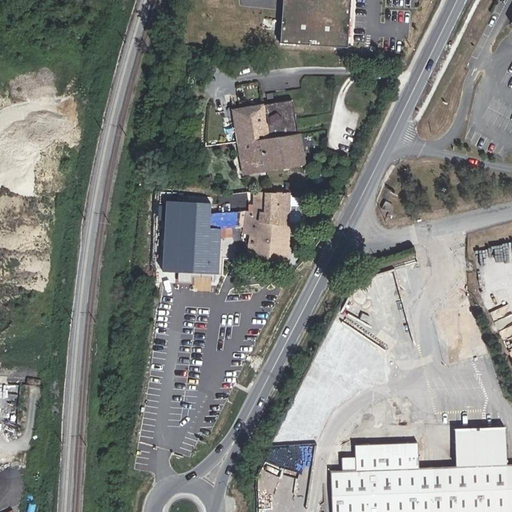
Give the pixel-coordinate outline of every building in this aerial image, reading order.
[(351,0),(285,0),(282,44),(349,47),(351,0)] [(294,100),(233,109),(243,174),(304,165),(294,100)] [(253,211),(245,211),(244,232),(256,233),(253,257),(287,262),(290,193),(254,192),(253,211)] [(210,239),(208,272),(222,272),(223,248),(225,248),(225,240),(210,239)] [(332,511),(508,511),(507,465),(505,427),(455,429),(457,467),(419,468),(419,455),(355,457),(356,470),(331,472),(332,511)]
